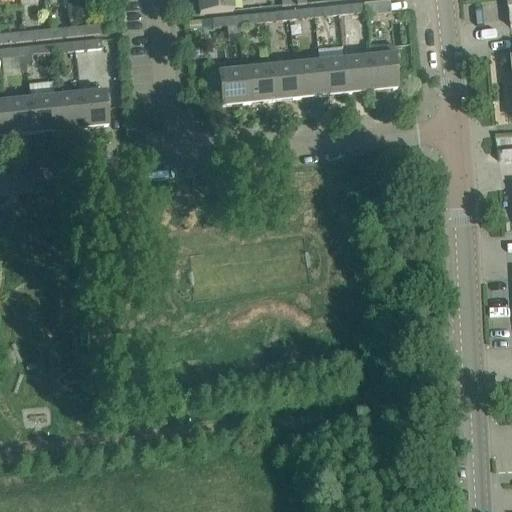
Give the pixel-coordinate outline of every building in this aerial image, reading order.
[(197,0),(199,16),(233,12),(231,0),(197,0)] [(389,2),(363,5),(365,17),(391,15),(389,2)] [(365,17),(363,5),(338,7),(339,17),(364,14),(364,17),(365,17)] [(339,17),(338,7),(313,10),(314,19),(339,17)] [(314,19),(313,10),(287,12),(288,22),(314,19)] [(262,15),(263,24),(288,22),(287,12),(262,15)] [(237,17),(238,27),(263,24),(262,15),(237,17)] [(211,20),(212,30),(238,27),(237,17),(211,20)] [(201,22),(188,23),(189,30),(201,29),(201,22)] [(73,28),(74,38),(100,36),(99,26),(73,28)] [(48,31),(49,41),(74,38),(73,28),(48,31)] [(49,41),(48,31),(22,33),(23,43),(49,41)] [(0,35),(0,45),(23,43),(22,33),(0,35)] [(75,44),(76,53),(101,51),(100,41),(75,44)] [(76,53),(75,44),(49,46),(50,56),(76,53)] [(24,49),(25,58),(50,56),(49,46),(24,49)] [(393,46),(368,48),(369,59),(372,92),(398,90),(394,56),(393,46)] [(319,52),(321,60),(345,56),(343,48),(319,52)] [(0,50),(0,60),(25,58),(24,49),(0,50)] [(369,59),(344,61),(347,95),(372,92),(369,59)] [(322,98),(347,95),(344,61),(318,64),(322,98)] [(296,100),(322,98),(318,64),(293,66),(296,100)] [(296,100),(293,66),(268,69),(271,103),(296,100)] [(246,105),(271,103),(268,69),(242,71),(246,105)] [(242,71),(217,74),(220,108),(246,105),(242,71)] [(105,93),(80,96),(83,130),(109,127),(105,93)] [(58,132),(83,130),(80,96),(55,99),(58,132)] [(58,132),(55,99),(29,101),(33,135),(58,132)] [(7,137),(33,135),(29,101),(4,104),(7,137)]
